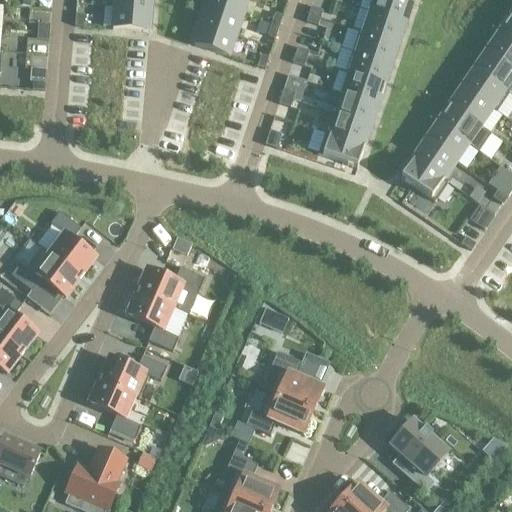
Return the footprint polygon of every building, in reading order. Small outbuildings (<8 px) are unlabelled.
[(115,0),(114,10),(151,13),(151,0),(115,0)] [(210,0),(208,7),(243,18),(248,0),(210,0)] [(339,0),(338,7),(355,10),(357,0),(355,0),(339,0)] [(375,0),(370,15),(405,27),(412,6),(393,0),(375,0)] [(208,7),(201,27),(236,39),(243,18),(208,7)] [(308,17),(320,21),(323,13),(311,9),(308,17)] [(149,35),(151,13),(114,10),(113,32),(149,35)] [(247,23),(270,29),(273,19),(250,13),(247,23)] [(405,27),(370,15),(364,35),(356,32),(356,33),(398,47),(405,27)] [(271,28),(280,30),(283,19),(275,16),(271,28)] [(84,18),(75,17),(74,29),(83,30),(84,18)] [(308,17),(306,25),(318,29),(320,21),(308,17)] [(511,20),(499,38),(511,47),(511,20)] [(0,25),(0,47),(26,47),(25,25),(0,25)] [(37,34),(50,35),(50,28),(38,27),(37,34)] [(236,39),(201,27),(194,48),(229,60),(236,39)] [(276,42),(280,30),(271,28),(267,39),(276,42)] [(398,47),(356,33),(349,53),(391,68),(398,47)] [(50,35),(37,34),(37,43),(49,44),(50,35)] [(338,50),(341,40),(326,37),(323,47),(338,50)] [(511,47),(499,38),(486,56),(511,73),(511,47)] [(295,58),(306,62),(309,54),(297,50),(295,58)] [(342,74),(385,88),(391,68),(349,53),(342,74)] [(511,83),(511,73),(486,56),(474,74),(505,94),(505,93),(511,83)] [(257,69),(266,72),(269,61),(261,58),(257,69)] [(304,70),(306,62),(295,58),(292,66),(304,70)] [(343,97),(378,109),(385,88),(342,74),(342,75),(349,77),(343,97)] [(505,94),(474,74),(462,91),(492,112),(492,113),(496,115),(509,96),(505,93),(505,94)] [(32,93),(45,94),(46,86),(33,85),(32,93)] [(283,91),(281,99),(293,103),(295,95),(283,91)] [(462,91),(450,109),(480,130),(481,130),(492,113),(492,112),(462,91)] [(378,109),(343,97),(336,117),(332,115),(331,116),(371,129),(378,109)] [(290,111),(293,103),(281,99),(278,107),(290,111)] [(438,127),(468,148),(479,155),(491,137),(481,130),(480,130),(450,109),(438,127)] [(325,136),(364,150),(371,129),(331,116),(325,136)] [(438,127),(426,145),(456,165),(468,148),(438,127)] [(281,137),(269,133),(265,148),(276,151),(281,137)] [(325,136),(318,158),(357,171),(364,150),(325,136)] [(426,145),(414,163),(444,183),(456,165),(426,145)] [(448,185),(444,183),(414,163),(401,181),(435,205),(448,185)] [(497,194),(507,200),(511,194),(501,187),(497,194)] [(507,200),(497,194),(492,200),(503,207),(507,200)] [(78,231),(58,216),(50,227),(65,238),(49,258),(80,281),(95,261),(70,242),(78,231)] [(465,240),(461,247),(471,254),(475,247),(465,240)] [(177,242),(173,252),(187,258),(191,248),(177,242)] [(65,301),(80,281),(49,258),(34,278),(20,266),(11,278),(31,293),(40,282),(65,301)] [(182,273),(177,286),(147,273),(137,296),(173,312),(183,289),(200,296),(205,283),(182,273)] [(511,285),(506,280),(491,296),(508,311),(511,306),(511,285)] [(0,322),(0,340),(22,357),(37,338),(11,318),(20,307),(0,291),(0,309),(6,314),(0,322)] [(412,312),(420,300),(409,292),(400,304),(412,312)] [(44,321),(58,317),(52,295),(38,299),(44,321)] [(163,334),(173,312),(137,296),(127,319),(157,332),(151,345),(174,355),(180,342),(163,334)] [(378,321),(395,331),(402,319),(384,309),(378,321)] [(0,372),(7,377),(22,357),(0,340),(0,372)] [(278,373),(269,395),(313,414),(323,392),(296,380),(302,366),(277,355),(271,369),(278,373)] [(511,373),(482,356),(468,380),(511,404),(511,373)] [(144,361),(138,374),(109,361),(99,384),(135,400),(145,377),(162,384),(167,371),(144,361)] [(125,423),(135,400),(99,384),(89,407),(118,420),(113,433),(136,443),(141,430),(125,423)] [(313,414),(269,395),(259,418),(251,414),(245,429),(270,439),(276,426),(303,437),(313,414)] [(424,496),(433,486),(426,480),(447,456),(411,424),(389,449),(408,466),(400,475),(424,496)] [(40,456),(3,440),(0,448),(0,473),(2,469),(30,481),(40,456)] [(95,468),(92,474),(77,468),(65,496),(69,497),(65,506),(78,511),(82,503),(102,511),(108,511),(120,486),(116,485),(126,463),(98,451),(91,467),(95,468)] [(224,497),(258,511),(270,511),(278,493),(251,482),(257,468),(233,457),(227,471),(234,474),(224,497)] [(394,476),(374,460),(363,473),(383,489),(394,476)] [(32,495),(45,504),(57,486),(44,478),(32,495)] [(357,486),(340,504),(348,511),(408,511),(389,494),(379,506),(357,486)] [(258,511),(224,497),(217,511),(258,511)]
